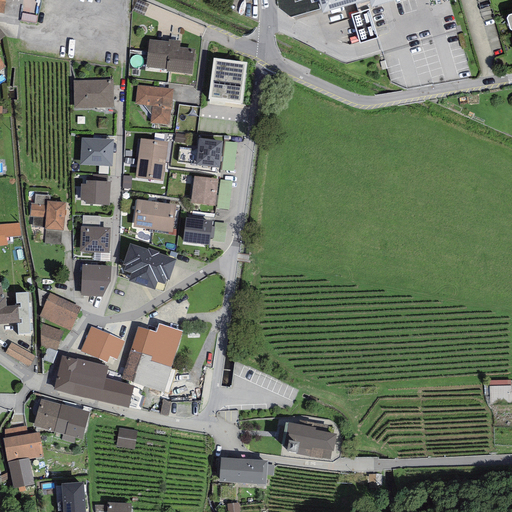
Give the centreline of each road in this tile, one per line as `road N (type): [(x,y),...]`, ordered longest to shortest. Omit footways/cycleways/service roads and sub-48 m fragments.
road 1 (residential): [(262,57),(361,100),(511,78)]
road 2 (residential): [(232,258),(141,311),(89,319),(60,353),(45,388)]
road 3 (residential): [(262,57),(232,258)]
road 4 (residential): [(45,388),(210,425)]
road 5 (residential): [(232,258),(210,425)]
road 6 (unclassified): [(348,466),(511,459)]
road 7 (residential): [(210,425),(249,456),(348,466)]
